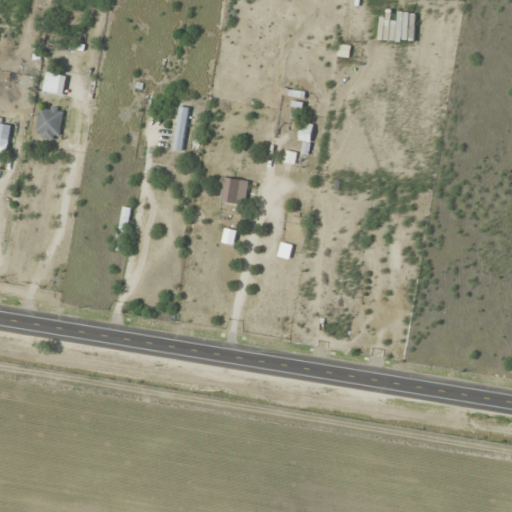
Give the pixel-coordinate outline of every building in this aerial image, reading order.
[(57,94),(62,76),(47,72),(42,90),(57,94)] [(172,150),(182,152),(189,108),(179,106),(172,150)] [(60,109),(37,110),(38,138),(61,137),(60,109)] [(311,138),(312,125),(300,124),(299,137),(311,138)] [(246,179),(220,179),(220,202),(246,202),(246,179)] [(130,209),(123,207),(119,231),(126,232),(130,209)] [(387,235),(378,233),(371,265),(380,267),(387,235)]
